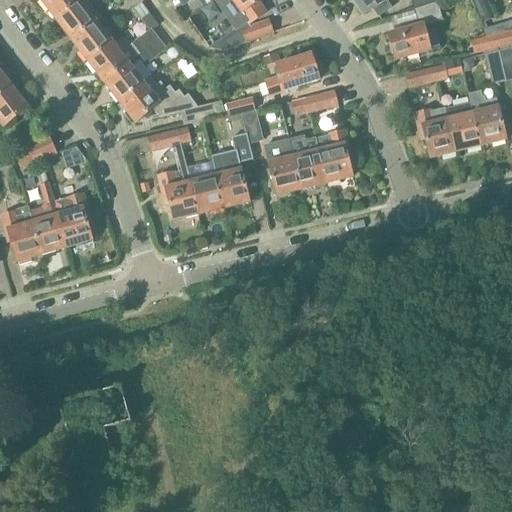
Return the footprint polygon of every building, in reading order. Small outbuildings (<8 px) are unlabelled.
[(39,0),(40,0),(53,17),(75,0),(39,0)] [(71,41),(94,23),(76,0),(75,0),(53,17),(71,41)] [(120,0),(131,11),(140,5),(135,0),(120,0)] [(175,0),(181,8),(192,1),(191,0),(175,0)] [(265,14),(258,4),(262,0),(223,0),(218,4),(225,14),(236,7),(241,15),(241,16),(248,26),(265,14)] [(353,0),(364,16),(387,0),(353,0)] [(410,0),(414,10),(420,8),(444,0),(410,0)] [(470,0),(481,25),(494,20),(485,0),(470,0)] [(425,37),(423,27),(441,22),(436,4),(413,11),(418,27),(388,36),(390,43),(387,44),(390,53),(393,53),(395,62),(439,50),(434,34),(425,37)] [(486,38),(471,42),(474,55),(511,46),(511,10),(511,11),(511,13),(511,21),(484,30),(486,38)] [(245,43),(271,34),(267,22),(241,31),(245,43)] [(87,62),(110,44),(94,23),(71,41),(87,62)] [(137,56),(157,40),(149,30),(119,55),(110,44),(87,62),(103,83),(126,64),(137,56)] [(145,66),(165,50),(157,40),(137,56),(145,66)] [(511,49),(498,53),(504,76),(506,83),(511,81),(511,49)] [(492,86),(506,83),(504,76),(498,53),(485,56),(492,86)] [(264,68),(280,62),(277,54),(261,59),(264,68)] [(314,64),(311,56),(277,67),(281,78),(266,83),(271,98),(285,93),(319,82),(316,75),(318,74),(315,64),(314,64)] [(119,104),(142,85),(126,64),(103,83),(119,104)] [(438,82),(446,80),(443,67),(435,69),(438,82)] [(408,90),(438,82),(435,69),(405,77),(408,90)] [(0,96),(11,88),(0,73),(0,96)] [(156,86),(150,80),(142,85),(119,104),(134,124),(152,111),(158,119),(180,115),(183,127),(191,125),(192,128),(226,120),(223,107),(221,107),(220,105),(198,111),(187,96),(183,99),(178,92),(174,94),(169,88),(165,90),(159,84),(156,86)] [(0,130),(4,128),(27,109),(11,88),(0,96),(0,130)] [(309,114),(338,107),(334,93),(306,100),(309,114)] [(482,99),(481,97),(480,93),(467,96),(469,104),(480,147),(506,141),(496,100),(485,103),(483,98),(482,99)] [(226,120),(240,116),(254,112),(251,100),(223,107),(226,120)] [(294,117),(300,116),(309,114),(306,100),(291,103),(294,117)] [(455,153),(480,147),(469,104),(445,110),(455,153)] [(455,153),(445,110),(432,113),(432,111),(415,115),(420,134),(424,133),(430,159),(455,153)] [(248,146),(262,143),(254,112),(240,116),(248,146)] [(181,146),(191,144),(188,130),(177,133),(181,146)] [(190,185),(181,146),(177,133),(127,145),(130,157),(150,152),(150,153),(172,148),(178,175),(158,180),(162,198),(167,197),(173,223),(198,217),(190,185)] [(328,186),(351,180),(345,154),(350,152),(346,134),(317,141),(328,186)] [(21,169),(56,154),(48,136),(13,151),(21,169)] [(306,143),(305,138),(290,142),(302,192),(328,186),(317,141),(317,140),(306,143)] [(276,198),(302,192),(290,142),(264,148),(276,198)] [(235,174),(232,161),(213,166),(216,179),(224,211),(249,205),(241,173),(235,174)] [(198,217),(224,211),(216,179),(190,185),(198,217)] [(60,216),(50,183),(41,186),(46,203),(42,208),(30,212),(32,218),(47,214),(51,207),(55,217),(34,223),(43,254),(69,247),(60,216)] [(69,247),(93,240),(85,214),(89,213),(84,194),(69,198),(73,212),(60,216),(69,247)] [(43,254),(34,223),(32,218),(30,212),(29,207),(14,211),(15,213),(2,217),(7,232),(9,232),(18,262),(43,254)]
